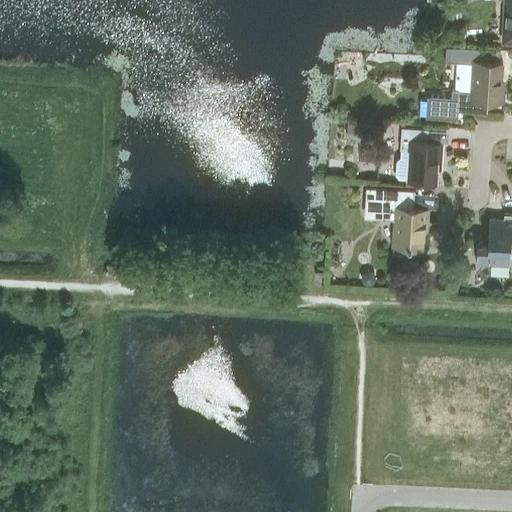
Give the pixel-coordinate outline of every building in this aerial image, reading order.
[(511,41),(511,0),(505,0),(503,42),(511,41)] [(427,95),(426,116),(457,118),(458,110),(487,112),(488,100),(504,101),(505,88),(501,87),(503,61),(500,61),(501,50),(446,46),(445,62),(457,62),(473,63),(471,90),(455,89),(452,89),(451,97),(427,95)] [(345,122),(344,138),(366,139),(367,123),(345,122)] [(437,182),(440,142),(428,141),(428,129),(403,127),(401,156),(397,161),(396,179),(437,182)] [(367,187),(365,207),(370,213),(382,213),(382,218),(395,218),(393,252),(409,253),(410,246),(423,247),(426,207),(414,206),(415,190),(385,188),(367,187)] [(511,239),(511,218),(490,217),(489,243),(478,242),(477,262),(510,264),(511,240),(511,239)] [(363,272),(361,277),(363,283),(368,285),(373,283),(375,278),(374,273),(369,271),(363,272)] [(445,407),(442,461),(476,463),(478,423),(495,424),(496,398),(466,396),(466,408),(445,407)]
